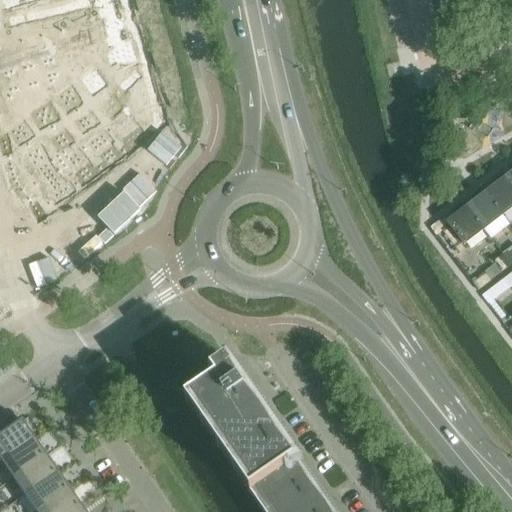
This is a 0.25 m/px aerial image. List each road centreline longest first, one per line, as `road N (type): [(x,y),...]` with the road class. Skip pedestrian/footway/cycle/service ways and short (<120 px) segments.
road 1 (tertiary): [(394,353),(389,305),(299,128)]
road 2 (tertiary): [(511,502),(394,353)]
road 3 (residential): [(385,511),(278,358)]
road 4 (residential): [(156,511),(56,361)]
road 5 (residential): [(0,204),(23,311),(56,361)]
road 6 (residential): [(418,0),(439,76),(511,58)]
road 7 (tertiary): [(394,353),(377,316),(312,249)]
road 8 (tertiary): [(288,281),(394,353)]
